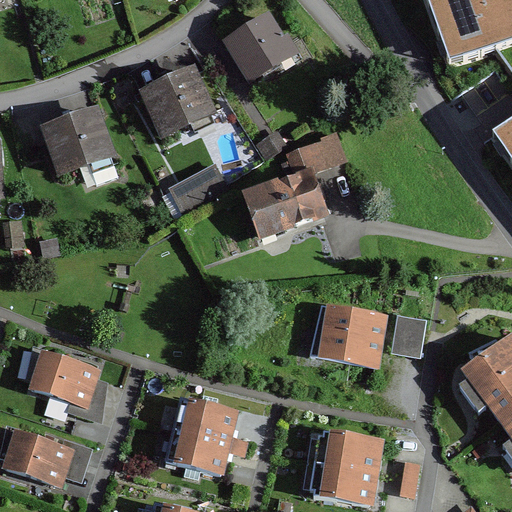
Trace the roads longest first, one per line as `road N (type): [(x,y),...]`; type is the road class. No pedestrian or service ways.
road 1 (residential): [(0,103),(117,72),(187,35),(219,0)]
road 2 (residential): [(407,78),(511,230)]
road 3 (residential): [(309,0),(373,70),(407,78)]
